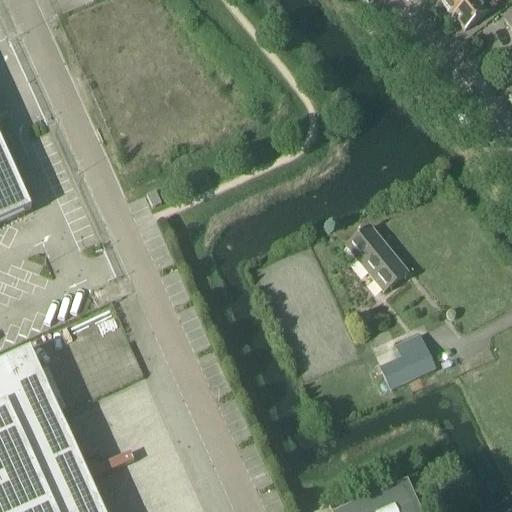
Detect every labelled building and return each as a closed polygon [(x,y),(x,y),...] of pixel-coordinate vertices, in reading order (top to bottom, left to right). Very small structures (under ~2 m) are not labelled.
[(450,18),(472,0),(442,0),(438,3),(450,18)] [(463,34),(493,9),(485,0),(472,0),(450,18),(463,34)] [(0,151),(0,226),(21,217),(24,218),(25,213),(27,208),(25,207),(0,151)] [(160,207),(154,193),(146,197),(152,211),(160,207)] [(407,277),(369,230),(345,250),(383,296),(407,277)] [(434,373),(418,339),(395,350),(401,362),(380,372),(390,394),(434,373)] [(99,511),(58,420),(29,356),(0,368),(0,511),(99,511)] [(417,511),(406,486),(348,511),(417,511)]
